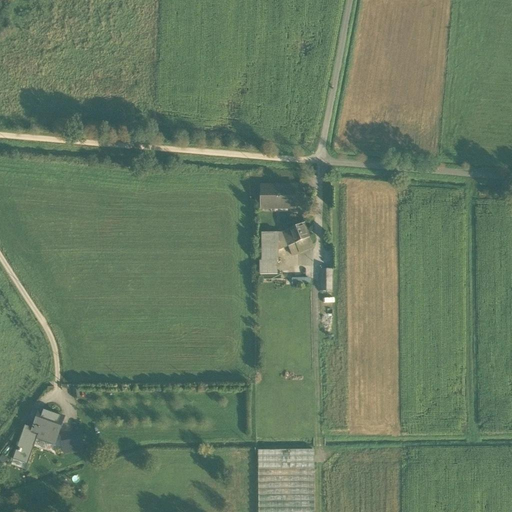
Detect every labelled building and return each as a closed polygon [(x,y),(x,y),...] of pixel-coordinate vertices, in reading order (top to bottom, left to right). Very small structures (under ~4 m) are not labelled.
[(261,186),(261,208),(271,208),(271,205),(287,205),(287,208),(296,208),(296,186),(287,186),(287,187),(271,187),(271,186),(261,186)] [(283,233),(288,247),(310,238),(304,224),(283,233)] [(262,233),(262,261),(277,261),(279,261),(278,251),(278,233),(262,233)] [(278,233),(278,251),(288,247),(283,233),(278,233)] [(277,274),(277,261),(262,261),(260,261),(260,275),(277,274)] [(321,292),(332,292),(332,270),(321,269),(321,292)] [(40,409),(34,429),(25,426),(13,459),(28,465),(38,437),(55,443),(64,418),(40,409)] [(62,436),(64,453),(83,450),(83,449),(82,442),(81,434),(62,436)] [(258,511),(314,511),(314,450),(258,451),(258,511)]
